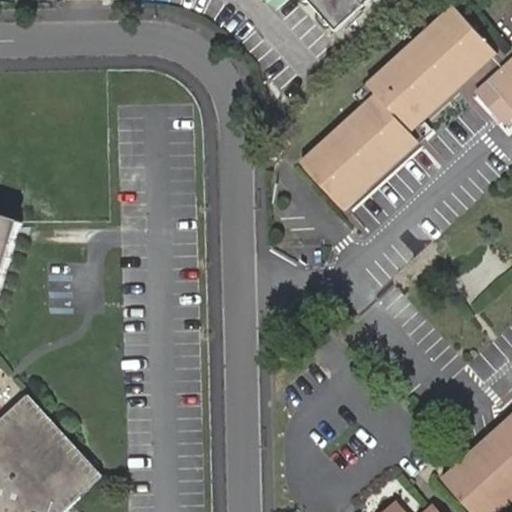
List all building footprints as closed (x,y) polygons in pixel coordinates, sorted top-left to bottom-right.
[(306,0),(336,33),(371,0),(306,0)] [(498,54),(455,6),(366,86),(376,96),(366,106),(302,163),(346,211),(421,143),(412,132),(421,123),(498,54)] [(499,108),(510,120),(511,117),(511,62),(490,82),(477,94),(493,113),(499,108)] [(504,125),(510,120),(499,108),(493,113),(504,125)] [(0,285),(20,222),(0,216),(0,285)] [(31,395),(0,419),(0,511),(79,511),(114,481),(31,395)] [(442,480),(446,483),(511,423),(511,418),(461,463),(442,480)] [(511,423),(446,483),(471,511),(496,511),(511,498),(511,423)] [(511,498),(496,511),(503,511),(511,504),(511,498)]
